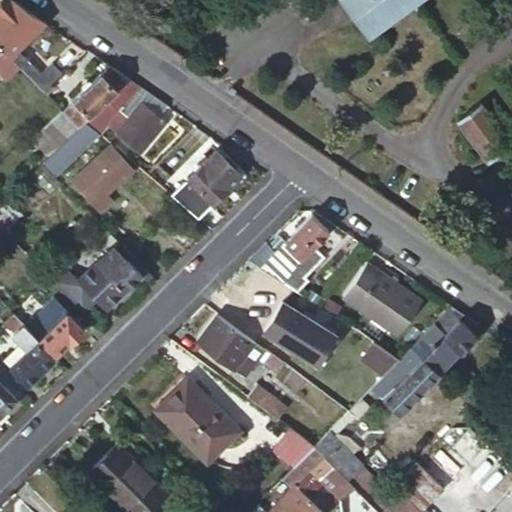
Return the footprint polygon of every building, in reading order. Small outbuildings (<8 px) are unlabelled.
[(45,23),(11,0),(4,0),(0,4),(0,48),(18,67),(42,91),(61,73),(53,63),(41,75),(18,50),(45,23)] [(327,0),(336,12),(354,35),(400,0),(327,0)] [(0,48),(0,74),(5,80),(18,67),(0,48)] [(73,100),(89,117),(108,98),(127,80),(108,66),(73,100)] [(134,93),(139,88),(127,80),(108,98),(117,109),(134,93)] [(158,114),(165,106),(139,88),(134,93),(140,99),(158,114)] [(87,118),(98,128),(117,109),(108,98),(89,117),(87,118)] [(165,122),(158,114),(140,99),(124,118),(117,111),(107,121),(140,151),(165,122)] [(77,128),(87,118),(89,117),(73,100),(61,111),(77,128)] [(511,140),(481,102),(457,122),(489,162),(511,143),(511,140)] [(53,152),(77,128),(61,111),(60,109),(35,133),(53,152)] [(53,172),(98,128),(87,118),(77,128),(53,152),(43,161),(53,172)] [(132,168),(111,144),(73,180),(98,208),(108,198),(104,193),(132,168)] [(171,193),(198,218),(240,175),(215,149),(171,193)] [(0,203),(0,221),(15,207),(6,198),(0,203)] [(312,215),(258,266),(266,271),(284,282),(298,291),(308,278),(305,275),(324,256),(312,247),(328,231),(312,215)] [(148,283),(153,277),(119,240),(79,279),(70,270),(56,283),(66,293),(83,311),(96,297),(107,308),(134,282),(141,276),(148,283)] [(58,301),(66,293),(56,283),(37,263),(12,288),(31,308),(49,291),(58,301)] [(423,304),(369,266),(345,300),(399,338),(423,304)] [(284,282),(266,271),(252,292),(270,303),(284,282)] [(141,276),(134,282),(140,290),(148,283),(141,276)] [(285,299),(267,328),(320,362),(339,332),(285,299)] [(25,325),(54,356),(68,342),(69,343),(84,329),(58,301),(49,309),(45,306),(25,325)] [(483,329),(451,307),(411,349),(439,375),(483,329)] [(256,339),(218,312),(197,341),(236,368),(256,339)] [(19,390),(54,356),(25,325),(14,313),(3,323),(22,343),(8,357),(13,363),(2,373),(19,390)] [(256,339),(236,368),(247,376),(261,356),(266,360),(273,351),(256,339)] [(383,376),(397,358),(372,340),(359,358),(383,376)] [(411,349),(404,355),(372,388),(399,416),(439,375),(411,349)] [(273,351),(266,360),(280,370),(287,361),(273,351)] [(13,402),(22,393),(19,390),(2,373),(0,370),(0,414),(2,413),(4,414),(15,404),(13,402)] [(470,372),(453,389),(464,399),(480,382),(470,372)] [(191,374),(186,380),(203,398),(208,392),(191,374)] [(203,398),(186,380),(158,407),(209,460),(242,427),(208,392),(203,398)] [(464,399),(473,409),(490,392),(480,382),(464,399)] [(257,383),(249,394),(281,416),(289,405),(257,383)] [(368,407),(361,399),(353,407),(347,413),(354,421),(368,407)] [(452,511),(461,504),(435,477),(404,506),(338,437),(354,421),(347,413),(318,443),(359,485),(366,492),(383,510),(384,511),(452,511)] [(507,465),(461,421),(443,439),(489,484),(507,465)] [(318,443),(294,425),(278,446),(300,462),(318,443)] [(147,511),(168,492),(119,441),(90,470),(131,511),(147,511)] [(271,509),(273,511),(329,511),(330,511),(328,510),(300,481),(315,467),(343,497),(344,499),(359,485),(318,443),(300,462),(287,475),(296,485),(271,509)] [(300,481),(328,510),(343,497),(315,467),(300,481)] [(384,511),(383,510),(366,492),(351,506),(356,511),(384,511)] [(262,500),(251,511),(273,511),(271,509),(262,500)]
